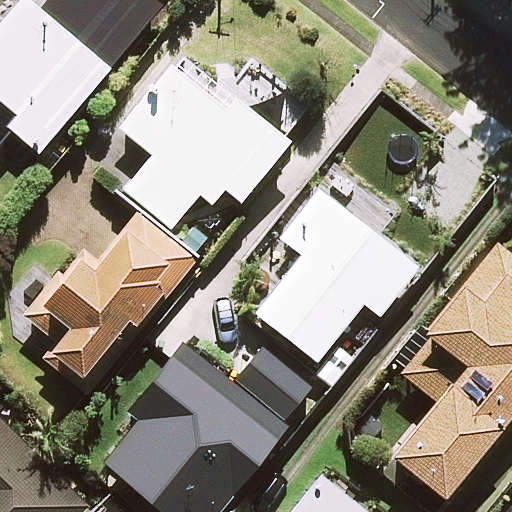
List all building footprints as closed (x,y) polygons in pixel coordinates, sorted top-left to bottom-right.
[(148,24),(119,0),(48,0),(40,10),(27,0),(21,0),(0,25),(0,144),(12,131),(37,153),(148,24)] [(286,142),(176,60),(122,132),(152,154),(121,195),(170,231),(198,193),(213,204),(224,189),(241,202),(286,142)] [(303,255),(257,314),(316,359),(357,306),(374,319),(415,265),(311,186),(274,233),(303,255)] [(194,258),(138,213),(98,264),(83,252),(14,339),(37,358),(84,396),(194,258)] [(511,413),(511,257),(495,244),(422,331),(430,337),(400,372),(436,402),(391,456),(442,498),(511,413)] [(130,422),(99,459),(163,511),(214,511),(285,427),(181,341),(120,414),(130,422)] [(0,511),(72,511),(77,507),(0,434),(0,511)] [(292,511),(363,511),(319,478),(292,511)] [(511,511),(511,495),(499,511),(511,511)]
